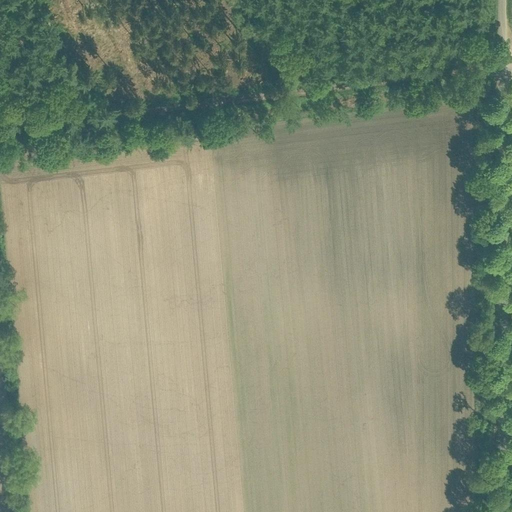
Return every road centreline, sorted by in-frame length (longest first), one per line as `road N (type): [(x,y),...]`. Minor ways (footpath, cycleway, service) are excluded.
road 1 (track): [(502,65),(0,128)]
road 2 (unclassified): [(502,65),(502,511)]
